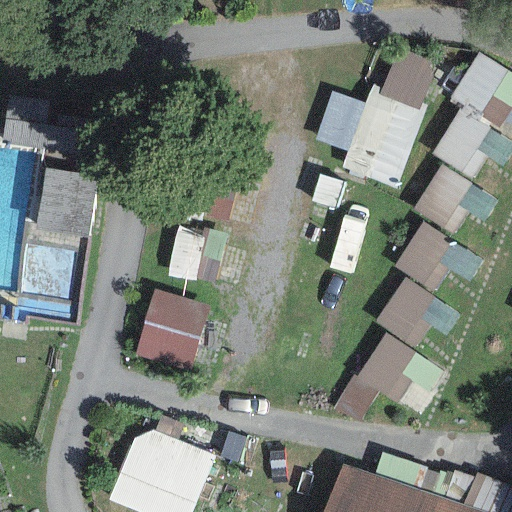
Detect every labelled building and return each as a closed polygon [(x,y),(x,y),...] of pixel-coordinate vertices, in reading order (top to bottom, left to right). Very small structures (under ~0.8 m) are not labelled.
[(321,157),(408,190),(451,76),(403,58),(382,112),(344,97),(321,157)] [(511,73),(492,64),(419,213),(459,233),(509,131),(511,133),(511,73)] [(51,102),(11,96),(4,145),(96,158),(102,121),(61,115),(59,126),(48,124),(51,102)] [(103,180),(52,171),(42,231),(92,239),(103,180)] [(427,233),(370,390),(404,402),(462,245),(427,233)] [(124,511),(205,511),(225,459),(146,431),(118,510),(124,511)] [(471,511),(337,469),(322,511),(471,511)]
